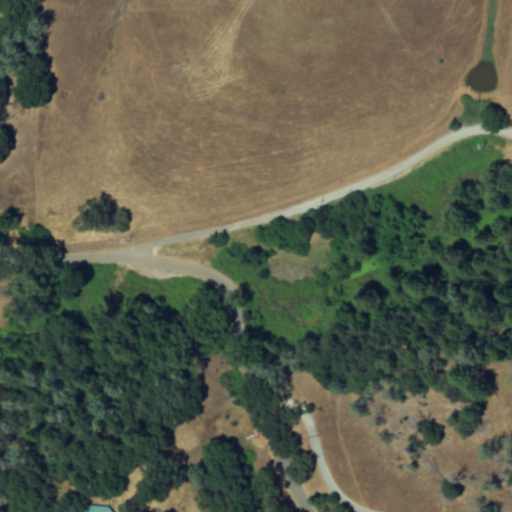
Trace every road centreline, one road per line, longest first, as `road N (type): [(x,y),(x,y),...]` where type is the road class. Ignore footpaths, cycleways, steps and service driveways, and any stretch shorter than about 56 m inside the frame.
road 1 (residential): [(305,511),(249,369),(237,314),(211,277),(137,256),(0,262)]
road 2 (residential): [(137,256),(378,179),(452,139),(485,129),(511,134)]
